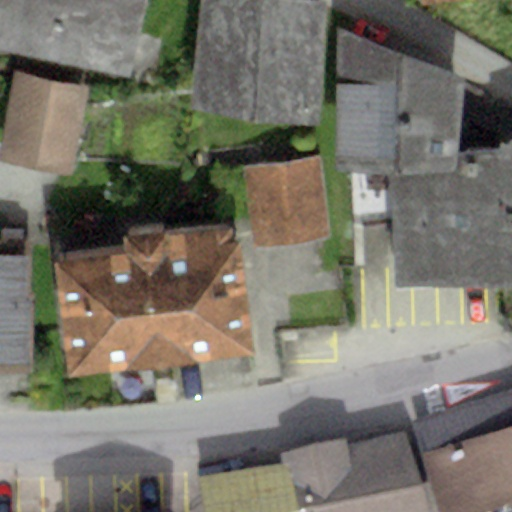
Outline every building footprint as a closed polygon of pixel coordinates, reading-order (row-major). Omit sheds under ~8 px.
[(0,0),(0,50),(145,80),(161,0),(0,0)] [(336,11),(221,0),(219,0),(209,109),(325,120),(336,11)] [(434,0),(436,8),(489,0),(434,0)] [(476,86),(351,41),(351,170),(403,171),(466,173),(468,161),(476,86)] [(98,105),(23,90),(7,171),(82,186),(98,105)] [(403,171),(411,287),(489,283),(511,282),(511,157),(499,158),(468,161),(466,173),(403,171)] [(334,248),(324,175),(257,183),(266,256),(334,248)] [(253,245),(66,268),(79,375),(266,351),(253,245)] [(43,263),(0,261),(0,375),(40,376),(43,263)] [(511,511),(511,419),(422,447),(442,511),(511,511)] [(299,475),(301,484),(306,511),(430,511),(419,453),(409,455),(390,459),(332,469),(299,475)] [(306,511),(301,484),(212,500),(214,511),(306,511)]
